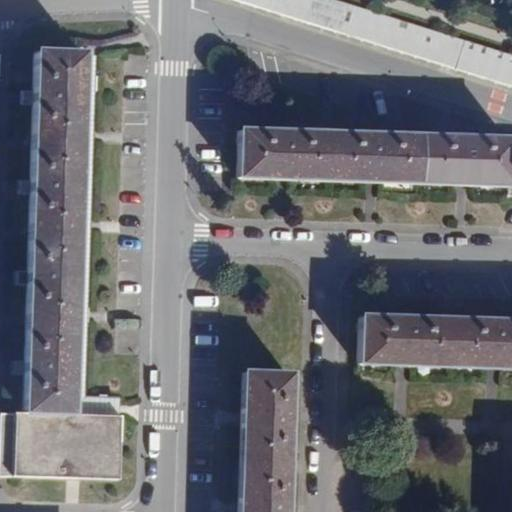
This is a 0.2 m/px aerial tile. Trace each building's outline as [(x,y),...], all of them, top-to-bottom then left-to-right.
[(511,58),(327,0),(232,0),(511,87),(511,58)] [(0,415),(0,477),(117,480),(118,419),(73,417),(80,55),(33,54),(32,92),(19,91),(18,105),(32,106),(30,181),(17,180),(17,194),(31,195),(29,271),(15,271),(14,285),(29,286),(27,361),(13,361),(12,374),(27,375),(26,416),(0,415)] [(73,417),(118,419),(119,404),(82,403),(90,55),(80,55),(73,417)] [(511,196),(511,139),(239,129),(237,175),(506,186),(506,197),(511,196)] [(511,368),(511,322),(359,316),(357,362),(511,368)] [(236,511),(282,511),(286,376),(240,375),(236,511)]
